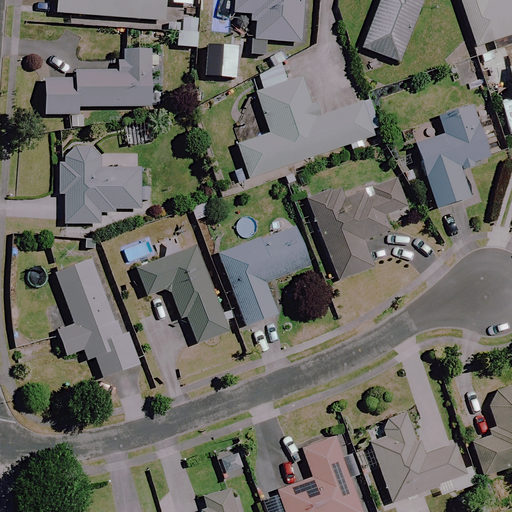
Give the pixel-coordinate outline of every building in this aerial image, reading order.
[(56,0),(55,14),(164,22),(165,0),(56,0)] [(233,0),(232,14),(249,15),(249,23),(254,23),(253,41),(300,44),(303,0),(233,0)] [(379,0),(360,49),(399,64),(423,0),(379,0)] [(486,0),(458,0),(475,49),(511,36),(511,0),(493,0),(487,2),(486,0)] [(193,52),(195,21),(176,20),(174,50),(193,52)] [(74,80),(45,79),(44,116),(78,116),(78,108),(150,109),(150,50),(123,50),(122,61),(116,61),(116,71),(74,71),(74,80)] [(254,93),(268,135),(236,145),(248,180),(374,137),(362,102),(320,116),(315,103),(310,105),(300,78),(254,93)] [(444,135),(415,145),(437,210),(470,199),(460,168),(462,172),(474,168),(473,164),(489,158),(472,107),(438,118),(444,135)] [(63,164),(59,164),(58,195),(64,195),(63,225),(100,226),(100,214),(114,214),(115,211),(141,211),(141,201),(148,201),(148,187),(140,187),(140,169),(99,168),(99,158),(90,148),(74,147),(63,158),(63,164)] [(330,189),(305,199),(337,283),(374,269),(363,242),(391,232),(385,217),(407,208),(396,179),(370,189),(373,195),(367,197),(365,191),(344,199),(341,189),(332,193),(330,189)] [(260,238),(216,255),(245,327),(277,315),(264,284),(310,266),(295,227),(261,240),(260,238)] [(231,333),(196,245),(134,269),(146,298),(162,291),(170,294),(180,320),(185,318),(196,346),(231,333)] [(90,262),(53,276),(72,325),(56,331),(66,356),(82,350),(86,362),(94,359),(102,379),(138,366),(126,334),(122,336),(116,320),(113,322),(90,262)] [(496,391),(487,407),(494,427),(486,430),(489,436),(469,443),(481,479),(511,468),(511,386),(496,391)] [(384,438),(370,443),(391,504),(439,488),(438,486),(467,477),(455,444),(424,454),(420,441),(416,442),(406,414),(387,421),(382,431),(384,438)] [(361,511),(334,437),(300,450),(310,478),(275,491),(282,511),(361,511)] [(235,511),(229,490),(202,498),(206,510),(200,511),(199,511),(235,511)]
